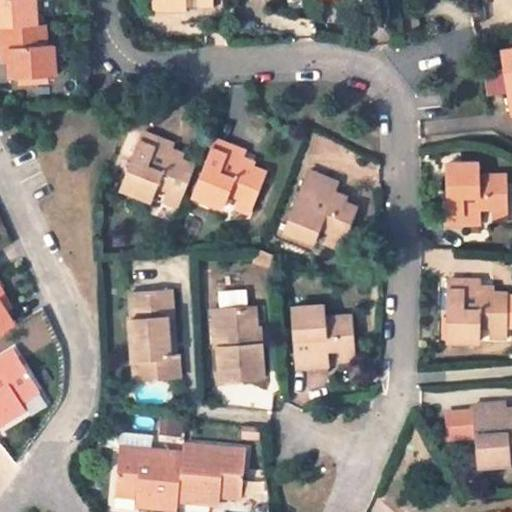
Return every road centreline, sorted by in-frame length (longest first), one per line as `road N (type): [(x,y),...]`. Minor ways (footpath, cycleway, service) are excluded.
road 1 (residential): [(342,511),(392,407),(401,354),(399,112),(385,81),(315,56),(142,62),(122,55),(108,32),(108,0)]
road 2 (residential): [(0,170),(78,330),(84,364),(51,489)]
